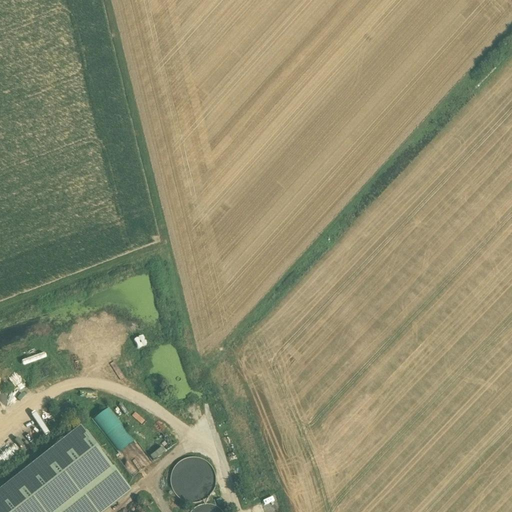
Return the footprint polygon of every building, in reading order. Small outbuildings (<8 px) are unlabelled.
[(24,364),(47,359),(46,354),(22,359),(24,364)] [(81,388),(80,394),(107,400),(108,394),(81,388)] [(109,409),(93,421),(119,455),(135,443),(109,409)] [(17,432),(37,418),(34,414),(14,428),(17,432)] [(80,429),(17,479),(43,511),(55,511),(111,468),(80,429)] [(0,453),(0,466),(3,470),(21,455),(12,444),(15,441),(24,452),(34,443),(23,431),(15,437),(9,430),(0,437),(0,441),(3,445),(0,447),(0,453)] [(159,439),(146,448),(154,460),(168,451),(159,439)] [(132,477),(144,468),(136,456),(128,461),(124,455),(119,459),(132,477)] [(214,490),(216,481),(214,472),(209,465),(201,460),(192,459),(184,460),(176,465),(172,473),(170,482),(172,490),(177,498),(184,503),(193,504),(202,502),(209,497),(214,490)] [(111,468),(55,511),(105,511),(130,493),(111,468)] [(43,511),(17,479),(0,492),(0,511),(43,511)] [(253,506),(253,511),(278,511),(277,502),(253,506)]
